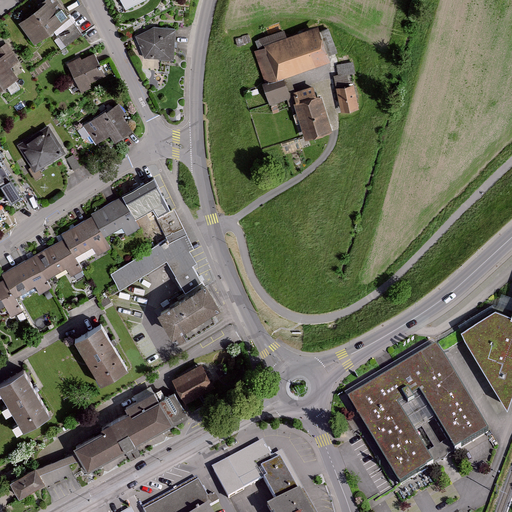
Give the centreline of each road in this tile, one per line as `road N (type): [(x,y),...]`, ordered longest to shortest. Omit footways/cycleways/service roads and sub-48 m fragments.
road 1 (tertiary): [(285,369),(251,322),(228,267),(198,148)]
road 2 (tertiary): [(279,397),(70,511)]
road 3 (tertiary): [(511,232),(420,316),(357,351)]
road 4 (residential): [(163,142),(0,247)]
road 5 (residential): [(93,0),(163,142)]
road 6 (tertiary): [(198,148),(198,63),(210,0)]
